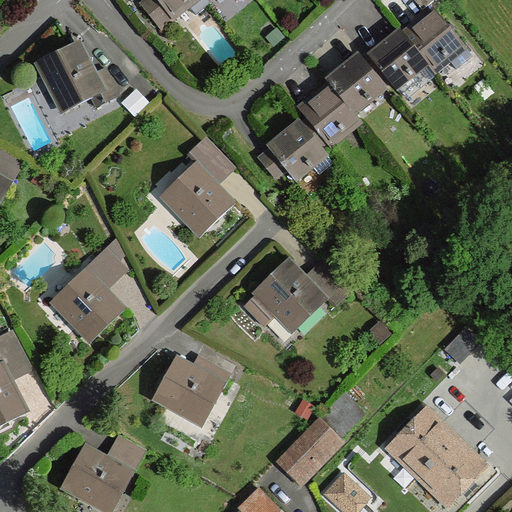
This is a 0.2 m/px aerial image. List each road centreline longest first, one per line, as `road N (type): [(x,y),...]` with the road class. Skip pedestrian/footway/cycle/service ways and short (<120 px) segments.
road 1 (residential): [(272,223),(0,476)]
road 2 (residential): [(99,0),(185,96),(205,104),(253,91),(351,0)]
